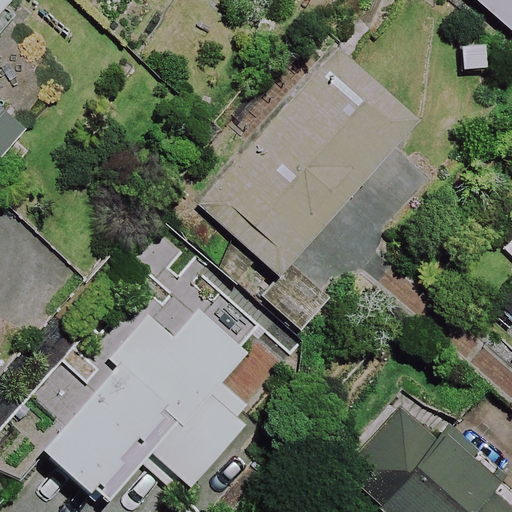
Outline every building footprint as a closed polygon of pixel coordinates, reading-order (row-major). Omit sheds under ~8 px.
[(0,0),(0,12),(10,0),(0,0)] [(511,0),(473,0),(511,34),(511,0)] [(414,122),(335,52),(198,204),(277,274),(414,122)] [(0,158),(22,134),(0,115),(0,158)] [(511,283),(496,298),(511,315),(511,283)] [(243,354),(195,311),(171,337),(147,317),(106,362),(113,369),(41,448),(103,504),(140,463),(177,496),(255,410),(220,378),(243,354)] [(342,474),(384,511),(511,511),(511,509),(458,462),(471,447),(447,426),(437,437),(402,406),(342,474)]
